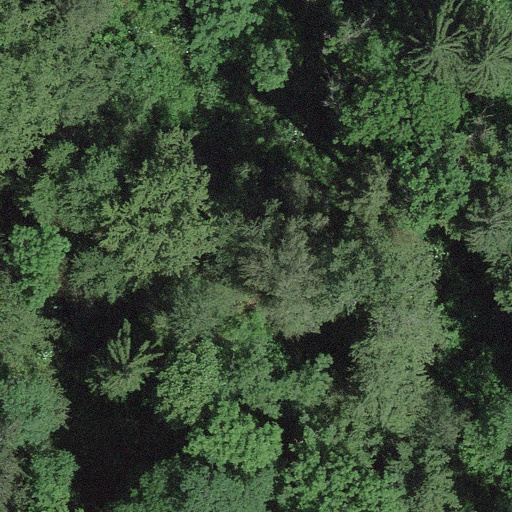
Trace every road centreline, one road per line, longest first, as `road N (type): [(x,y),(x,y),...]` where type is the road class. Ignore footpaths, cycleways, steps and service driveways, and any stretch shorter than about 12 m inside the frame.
road 1 (track): [(477,511),(456,435),(396,341),(217,141),(141,0)]
road 2 (track): [(0,221),(20,221),(88,251),(307,511)]
road 3 (track): [(123,511),(26,341),(0,312)]
road 4 (track): [(389,0),(511,38)]
